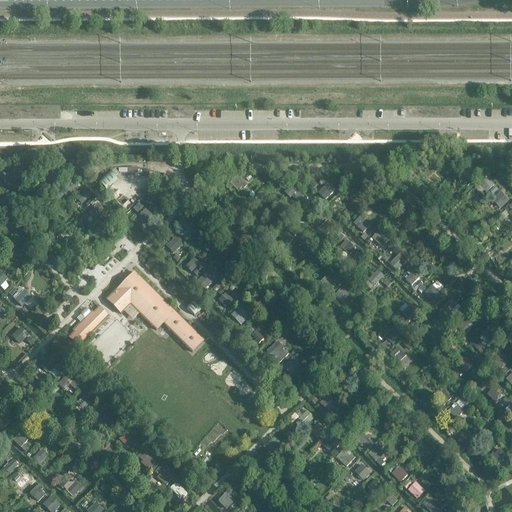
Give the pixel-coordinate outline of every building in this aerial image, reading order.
[(49,175),(59,184),(68,175),(59,165),(49,175)] [(16,168),(12,176),(21,181),(25,172),(16,168)] [(461,178),(471,187),(480,178),(470,168),(461,178)] [(108,189),(119,179),(111,171),(100,181),(108,189)] [(228,185),(238,195),(247,185),(238,175),(228,185)] [(3,187),(13,196),(22,186),(13,177),(3,187)] [(317,191),(327,200),(336,190),(326,181),(317,191)] [(282,196),(292,205),(302,195),(292,186),(282,196)] [(82,203),(91,196),(87,190),(78,198),(82,203)] [(490,200),(500,209),(509,199),(500,190),(490,200)] [(85,212),(95,221),(104,211),(94,202),(85,212)] [(134,215),(144,224),(154,214),(144,205),(134,215)] [(355,222),(365,232),(372,226),(362,215),(355,222)] [(99,227),(109,236),(118,227),(109,217),(99,227)] [(305,228),(315,237),(324,228),(314,218),(305,228)] [(275,238),(285,247),(295,237),(285,228),(275,238)] [(368,247),(378,257),(387,247),(377,237),(368,247)] [(166,247),(172,254),(182,245),(175,238),(166,247)] [(402,252),(391,263),(397,269),(408,259),(402,252)] [(181,268),(191,277),(201,267),(191,258),(181,268)] [(365,277),(375,287),(385,277),(375,267),(365,277)] [(403,278),(412,287),(422,277),(412,268),(403,278)] [(12,283),(0,271),(0,270),(0,284),(5,289),(12,283)] [(205,288),(215,279),(208,272),(198,281),(205,288)] [(203,341),(134,273),(107,300),(121,314),(130,305),(156,331),(163,324),(192,353),(203,341)] [(433,300),(446,288),(439,281),(426,293),(433,300)] [(332,296),(341,305),(351,295),(341,286),(332,296)] [(214,301),(224,311),(234,301),(224,291),(214,301)] [(12,302),(21,311),(31,301),(21,292),(12,302)] [(439,308),(448,317),(458,307),(448,298),(439,308)] [(396,312),(406,321),(415,312),(406,302),(396,312)] [(78,347),(108,316),(99,308),(69,338),(78,347)] [(81,317),(84,320),(90,314),(86,310),(81,317)] [(231,320),(241,330),(250,320),(240,311),(231,320)] [(10,335),(20,344),(29,334),(19,325),(10,335)] [(394,344),(404,335),(395,325),(385,334),(394,344)] [(421,343),(431,353),(440,343),(431,333),(421,343)] [(470,348),(480,358),(490,348),(480,339),(470,348)] [(279,340),(267,352),(279,364),(291,352),(279,340)] [(387,355),(397,364),(406,354),(396,345),(387,355)] [(455,366),(465,375),(475,365),(465,356),(455,366)] [(44,367),(54,377),(64,367),(54,357),(44,367)] [(283,369),(292,378),(302,368),(292,359),(283,369)] [(62,382),(74,393),(81,385),(69,374),(62,382)] [(497,402),(504,394),(496,386),(488,394),(497,402)] [(78,403),(84,408),(93,398),(87,392),(78,403)] [(319,403),(329,412),(338,402),(328,393),(319,403)] [(499,400),(510,411),(511,408),(511,401),(505,394),(499,400)] [(447,411),(457,420),(467,410),(457,401),(447,411)] [(297,421),(304,429),(316,418),(309,410),(297,421)] [(0,415),(0,427),(4,431),(13,421),(3,412),(0,415)] [(511,415),(503,424),(511,432),(511,415)] [(11,440),(20,450),(30,440),(20,431),(11,440)] [(121,439),(130,449),(138,442),(129,432),(121,439)] [(309,442),(319,451),(328,441),(318,432),(309,442)] [(353,448),(363,458),(372,448),(362,438),(353,448)] [(381,458),(386,452),(377,444),(369,454),(384,466),(387,462),(381,458)] [(488,455),(498,464),(507,454),(498,445),(488,455)] [(29,458),(39,467),(48,457),(39,448),(29,458)] [(344,450),(338,459),(347,465),(353,456),(344,450)] [(148,469),(156,462),(147,452),(139,459),(148,469)] [(15,459),(4,467),(9,473),(19,465),(15,459)] [(352,473),(361,482),(371,472),(361,463),(352,473)] [(389,474),(398,483),(408,473),(398,464),(389,474)] [(167,486),(175,477),(161,465),(154,473),(167,486)] [(22,487),(29,480),(33,485),(38,480),(34,475),(31,478),(26,473),(17,481),(22,487)] [(369,487),(375,493),(383,485),(377,479),(369,487)] [(73,499),(83,489),(73,480),(63,490),(73,499)] [(29,491),(32,484),(27,481),(24,488),(29,491)] [(418,481),(409,490),(418,499),(427,490),(418,481)] [(28,492),(38,501),(47,491),(38,482),(28,492)] [(183,483),(175,486),(179,497),(187,495),(183,483)] [(217,500),(227,510),(237,500),(227,490),(217,500)] [(51,511),(53,511),(61,504),(52,495),(43,505),(51,511)] [(423,505),(430,511),(435,511),(443,505),(433,496),(423,505)] [(97,501),(88,511),(89,511),(102,511),(105,510),(97,501)]
